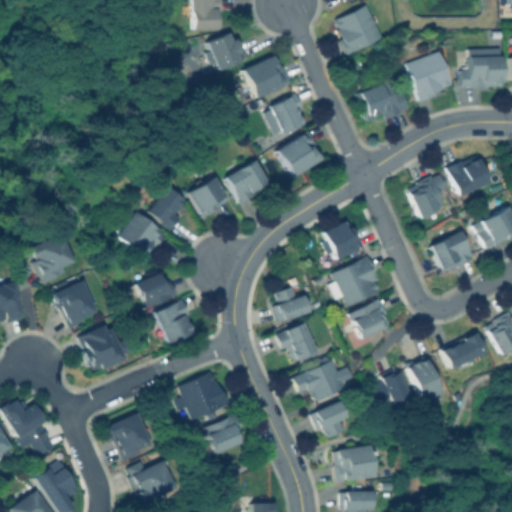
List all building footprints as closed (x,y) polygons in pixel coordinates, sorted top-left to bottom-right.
[(216,9),(216,26),(211,26),(211,28),(186,29),(186,15),(180,16),(179,4),(184,4),(184,0),(216,0),(217,9),(216,9)] [(511,0),(511,9),(508,9),(508,5),(505,5),(505,2),(498,2),(498,0),(511,0)] [(361,2),(364,8),(365,7),(368,12),(366,13),(367,15),(372,13),(375,20),(371,22),(377,35),(342,53),(335,38),(337,37),(333,28),(334,27),(330,19),(331,19),(330,18),(361,2)] [(223,30),(226,38),(230,37),(233,36),(241,55),(203,73),(194,53),(204,49),(200,41),(223,30)] [(426,42),(429,51),(434,49),(446,81),(445,81),(445,83),(437,86),(438,87),(428,91),(429,94),(414,100),(400,62),(401,61),(398,53),(403,41),(415,36),(426,42)] [(270,53),(276,65),(277,64),(285,80),(250,97),(249,95),(241,99),(232,81),(241,77),(236,68),(266,53),(267,54),(270,53)] [(480,84),(480,86),(464,86),(464,85),(456,85),(455,68),(458,68),(458,65),(464,65),(463,55),(497,54),(498,84),(480,84)] [(511,56),(503,56),(503,80),(511,80),(511,56)] [(354,80),(345,83),(342,74),(351,71),(354,80)] [(383,77),(388,93),(397,90),(403,107),(395,109),(396,112),(381,117),(379,112),(359,119),(350,92),(371,84),(370,82),(383,77)] [(300,120),(277,132),(275,129),(268,132),(258,111),(265,108),(263,104),(289,91),(297,107),(294,108),(300,120)] [(317,156),(286,175),(282,170),(281,171),(279,168),(281,167),(270,149),(302,129),(311,143),(310,144),(317,156)] [(472,154),(473,158),(474,158),(484,181),(469,188),(472,196),(459,202),(455,194),(453,195),(441,166),(455,159),(456,161),(472,154)] [(248,194),(234,203),(218,176),(248,158),(263,184),(248,193),(248,194)] [(434,173),(441,188),(433,191),(439,204),(426,210),(427,212),(414,217),(401,187),(411,183),(410,181),(425,174),(426,176),(434,173)] [(208,175),(219,194),(218,194),(221,199),(209,207),(210,209),(197,217),(181,191),(192,184),(190,181),(194,178),(197,182),(208,175)] [(174,217),(164,229),(140,210),(160,185),(180,200),(170,213),(174,217)] [(503,205),(511,220),(511,234),(504,239),(503,237),(490,244),(489,242),(481,247),(468,224),(476,219),(476,220),(503,205)] [(159,233),(140,258),(110,235),(128,210),(159,233)] [(339,217),(343,225),(348,222),(358,242),(331,256),(328,248),(323,251),(317,239),(322,237),(318,228),(339,217)] [(468,256),(453,263),(452,262),(437,269),(424,241),(455,227),(468,256)] [(56,230),(67,258),(50,265),(53,273),(37,280),(28,258),(30,257),(29,256),(32,255),(31,253),(25,256),(21,246),(23,245),(23,243),(56,230)] [(373,287),(343,303),(338,293),(332,296),(324,282),(331,278),(327,270),(362,253),(370,268),(368,269),(372,277),(370,278),(374,286),(373,287)] [(158,268),(163,278),(164,277),(171,292),(141,305),(135,292),(134,292),(128,280),(153,269),(153,270),(158,268)] [(76,276),(90,308),(75,314),(77,318),(63,324),(55,306),(53,307),(52,304),(50,305),(43,290),(76,276)] [(0,280),(8,279),(15,313),(14,314),(15,317),(1,320),(0,316),(0,280)] [(288,283),(292,293),(298,291),(304,308),(274,319),(268,303),(271,302),(270,301),(273,300),(270,289),(288,283)] [(189,328),(161,340),(147,308),(176,296),(183,311),(182,312),(189,328)] [(384,321),(355,336),(349,323),(350,323),(344,310),(373,296),(381,310),(379,311),(384,321)] [(509,344),(496,352),(480,324),(490,318),(489,317),(503,309),(511,324),(511,340),(508,343),(509,344)] [(298,319),(311,348),(288,358),(282,344),(277,346),(270,331),(298,319)] [(117,357),(115,353),(124,349),(119,339),(111,342),(104,327),(99,329),(97,324),(71,336),(77,349),(74,350),(79,361),(80,360),(83,367),(91,364),(93,368),(117,357)] [(480,348),(445,366),(435,346),(469,328),(480,348)] [(420,353),(436,389),(417,398),(402,365),(402,364),(400,361),(406,358),(407,359),(420,353)] [(328,357),(333,369),(340,365),(344,375),(342,376),(345,383),(310,399),(306,390),(304,391),(302,386),(293,390),(286,375),(328,357)] [(391,365),(393,369),(394,369),(405,394),(387,402),(385,396),(375,400),(368,382),(377,378),(376,375),(377,374),(376,372),(391,365)] [(204,368),(208,378),(210,377),(214,386),(217,385),(223,401),(187,416),(181,404),(173,407),(169,396),(176,393),(171,382),(204,368)] [(0,401),(8,396),(11,402),(17,398),(21,403),(26,400),(37,417),(33,419),(47,443),(31,453),(24,440),(17,444),(0,418),(0,401)] [(335,417),(340,428),(322,436),(317,424),(311,427),(304,412),(309,410),(309,408),(334,397),(341,414),(335,417)] [(130,409),(143,440),(129,446),(131,451),(117,457),(109,439),(106,440),(99,423),(130,409)] [(234,427),(239,437),(233,439),(234,440),(209,451),(208,448),(203,450),(200,443),(205,441),(203,438),(205,437),(203,432),(201,433),(198,425),(229,411),(236,426),(234,427)] [(369,473),(330,480),(328,463),(329,462),(327,449),(331,449),(330,447),(364,442),(369,473)] [(71,487),(63,493),(62,492),(59,494),(65,504),(53,511),(51,511),(26,474),(52,456),(57,463),(56,464),(71,487)] [(165,457),(173,475),(166,478),(170,485),(134,501),(129,490),(136,487),(134,485),(129,488),(122,473),(124,472),(121,465),(136,458),(139,465),(156,457),(158,460),(165,457)] [(28,487),(44,511),(5,511),(1,505),(28,487)] [(367,488),(367,500),(368,500),(368,511),(339,511),(339,507),(335,507),(335,490),(340,490),(340,488),(367,488)] [(267,500),(267,511),(245,511),(245,500),(267,500)]
